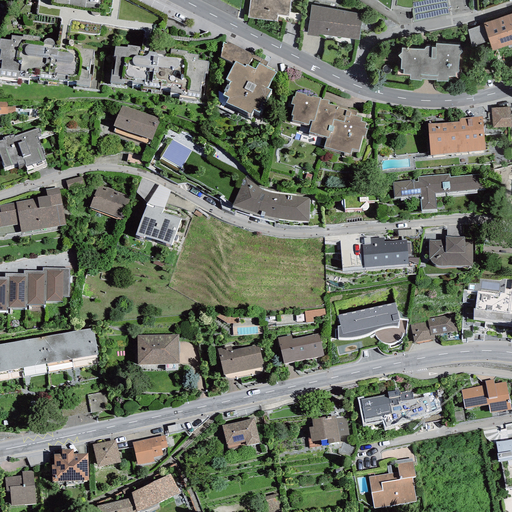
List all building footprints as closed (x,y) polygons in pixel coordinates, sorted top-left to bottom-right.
[(249,0),(248,18),(276,21),(277,15),(288,16),(290,0),(249,0)] [(363,13),(311,6),(306,35),(319,37),(319,34),(359,40),(363,13)] [(511,13),(483,23),(484,25),(489,41),(492,51),(511,44),(511,13)] [(489,41),(484,25),(467,30),(472,47),(489,41)] [(40,37),(23,34),(23,37),(11,35),(11,40),(0,39),(0,49),(1,50),(0,54),(0,59),(2,60),(0,68),(0,67),(0,76),(17,79),(17,77),(29,79),(30,77),(39,78),(39,80),(59,83),(59,79),(75,81),(75,85),(89,87),(91,74),(88,74),(90,60),(92,60),(94,51),(82,48),(82,47),(65,44),(65,47),(54,46),(54,44),(54,43),(53,40),(52,39),(49,38),(47,39),(45,40),(43,41),(43,44),(39,44),(40,37)] [(254,55),(227,42),(226,44),(223,42),(221,57),(234,64),(235,61),(245,66),(246,65),(248,65),(254,55)] [(142,47),(127,45),(127,48),(115,46),(114,56),(116,56),(114,70),(111,69),(110,82),(124,84),(124,80),(132,81),(132,83),(142,85),(142,89),(159,91),(160,87),(170,88),(170,93),(180,94),(179,98),(199,100),(201,84),(203,85),(205,72),(207,72),(208,61),(198,60),(198,55),(187,53),(187,51),(170,49),(170,47),(142,43),(142,47)] [(424,49),(402,49),(401,52),(398,56),(401,59),(401,69),(403,69),(403,74),(410,74),(410,79),(421,81),(422,79),(436,80),(436,81),(448,81),(448,76),(455,76),(455,72),(458,72),(459,55),(462,52),(460,49),(460,45),(436,44),(436,47),(429,47),(427,47),(426,47),(425,48),(424,49)] [(276,72),(259,63),(255,69),(248,65),(246,65),(245,66),(235,61),(234,64),(226,79),(230,81),(228,85),(226,84),(224,90),(225,91),(223,95),(228,97),(226,102),(252,115),(254,110),(260,113),(271,91),(267,89),(276,72)] [(307,95),(296,92),(294,97),(293,96),(291,104),(294,105),(291,115),(293,116),(292,121),(308,125),(310,120),(312,121),(309,133),(326,137),(324,147),(350,154),(352,149),(358,151),(362,136),(365,136),(367,129),(365,128),(366,123),(360,121),(361,117),(356,116),(357,111),(328,104),(329,101),(320,99),(320,98),(311,96),(311,97),(306,96),(307,95)] [(160,119),(122,105),(113,127),(115,127),(114,132),(149,145),(151,140),(152,140),(160,119)] [(509,107),(491,108),(493,128),(511,127),(509,107)] [(482,116),(458,118),(459,121),(427,124),(429,155),(485,151),(482,116)] [(3,139),(0,140),(0,154),(5,168),(17,164),(18,166),(25,164),(27,172),(46,165),(38,143),(40,142),(38,137),(40,137),(39,133),(40,132),(39,128),(15,136),(14,134),(3,138),(3,139)] [(415,180),(393,182),(394,198),(420,195),(422,211),(436,209),(434,194),(483,189),(481,174),(449,177),(449,174),(418,177),(419,182),(415,182),(415,180)] [(81,176),(65,181),(68,191),(84,186),(81,176)] [(262,190),(245,176),(233,205),(243,208),(257,213),(281,219),(309,221),(310,199),(278,194),(262,190)] [(114,191),(98,185),(89,208),(122,219),(129,197),(114,191)] [(170,191),(159,185),(147,204),(164,208),(170,191)] [(377,187),(344,189),(344,209),(361,209),(362,210),(365,210),(366,210),(368,209),(369,207),(369,206),(368,204),(367,202),(378,201),(377,187)] [(37,198),(0,205),(0,210),(0,213),(0,212),(0,227),(19,223),(21,233),(66,225),(59,188),(46,190),(47,195),(37,197),(37,198)] [(164,208),(147,204),(135,235),(144,237),(144,236),(171,245),(181,219),(161,213),(164,208)] [(445,240),(428,240),(428,259),(430,259),(430,261),(433,263),(437,265),(439,266),(442,266),(473,266),(472,240),(464,240),(464,237),(445,236),(445,240)] [(384,237),(370,238),(370,237),(364,237),(364,245),(362,245),(364,268),(408,265),(408,254),(411,254),(410,243),(406,244),(406,240),(384,242),(384,237)] [(42,268),(42,271),(45,271),(45,303),(63,303),(63,297),(69,297),(69,269),(42,268)] [(24,271),(24,274),(26,274),(26,304),(45,305),(45,303),(45,271),(42,271),(24,271)] [(5,273),(5,278),(8,278),(7,308),(26,308),(26,304),(26,274),(24,274),(5,273)] [(474,309),(473,318),(511,322),(511,288),(511,289),(505,288),(504,294),(477,291),(475,309),(474,309)] [(395,303),(338,316),(340,326),(337,326),(338,337),(342,338),(347,338),(352,338),(356,337),(361,336),(366,336),(369,334),(373,331),(374,331),(374,332),(375,334),(377,338),(380,342),(383,343),(386,344),(390,345),(393,344),(396,343),(400,341),(402,338),(403,335),(403,333),(406,334),(408,320),(399,318),(395,303)] [(324,309),(304,311),(306,323),(314,322),(313,317),(325,315),(324,309)] [(220,311),(216,316),(227,323),(238,324),(238,317),(231,317),(220,311)] [(454,314),(427,319),(427,321),(410,325),(413,343),(435,339),(434,335),(457,331),(454,314)] [(93,328),(67,333),(73,369),(99,364),(97,355),(98,355),(93,328)] [(67,333),(41,337),(47,373),(73,369),(67,333)] [(291,335),(277,338),(283,364),(323,356),(319,333),(292,339),(291,335)] [(178,334),(137,335),(138,365),(179,364),(178,334)] [(41,337),(17,342),(23,377),(47,373),(41,337)] [(17,342),(0,344),(0,380),(23,377),(17,342)] [(231,346),(217,349),(223,375),(263,367),(258,344),(232,350),(231,346)] [(493,379),(485,381),(485,385),(461,390),(465,409),(488,405),(490,414),(511,409),(506,382),(494,384),(493,379)] [(364,396),(357,398),(362,424),(382,421),(384,428),(440,410),(434,390),(412,394),(411,391),(400,393),(399,391),(387,392),(388,395),(364,399),(364,396)] [(105,392),(87,396),(91,413),(109,409),(105,392)] [(335,416),(311,419),(313,427),(309,428),(311,442),(327,439),(328,444),(340,442),(339,436),(349,435),(346,417),(336,418),(335,416)] [(254,418),(221,426),(227,447),(245,442),(246,446),(260,443),(254,418)] [(165,435),(132,442),(137,465),(154,462),(153,457),(162,455),(161,449),(167,447),(165,435)] [(511,438),(495,441),(498,462),(511,459),(511,438)] [(115,440),(92,445),(97,467),(120,462),(115,440)] [(73,449),(61,450),(61,454),(54,454),(54,464),(52,464),(52,482),(88,481),(88,453),(73,453),(73,449)] [(412,459),(386,463),(388,474),(369,477),(374,508),(415,501),(411,477),(415,476),(412,459)] [(33,471),(22,472),(22,475),(5,477),(6,491),(10,491),(11,506),(36,504),(33,471)] [(131,492),(132,497),(135,511),(136,511),(180,493),(170,474),(153,482),(131,492)] [(135,511),(132,497),(97,506),(98,511),(135,511)]
